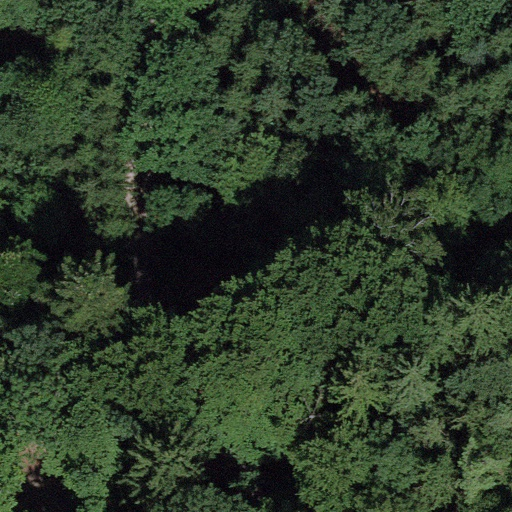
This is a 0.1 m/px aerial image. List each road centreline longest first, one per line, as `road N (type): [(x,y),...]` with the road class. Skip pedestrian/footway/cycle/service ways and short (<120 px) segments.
road 1 (track): [(299,511),(244,486),(193,438),(150,314),(146,225),(163,72),(182,0)]
road 2 (track): [(0,456),(13,465),(170,388)]
